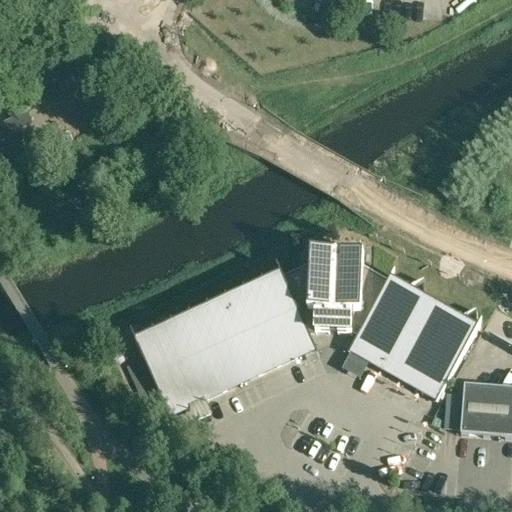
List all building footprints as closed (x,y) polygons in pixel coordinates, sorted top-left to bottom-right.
[(40,83),(48,102),(58,99),(50,79),(40,83)] [(26,89),(34,109),(44,105),(36,85),(26,89)] [(0,128),(0,156),(36,141),(26,117),(0,128)] [(337,256),(283,282),(308,335),(326,326),(329,332),(334,332),(337,256)] [(388,285),(337,256),(334,332),(338,333),(341,327),(359,337),(389,285),(388,285)] [(281,277),(244,295),(280,370),(317,353),(308,335),(283,282),(281,277)] [(391,279),(388,285),(389,285),(359,337),(349,354),(393,379),(435,304),(391,279)] [(244,295),(208,312),(243,387),(280,370),(244,295)] [(479,329),(435,304),(393,379),(437,404),(479,329)] [(172,328),(207,403),(243,387),(208,312),(172,328)] [(166,411),(170,421),(207,403),(172,328),(135,346),(142,361),(126,369),(149,418),(166,411)] [(461,437),(511,441),(511,391),(465,388),(461,437)]
